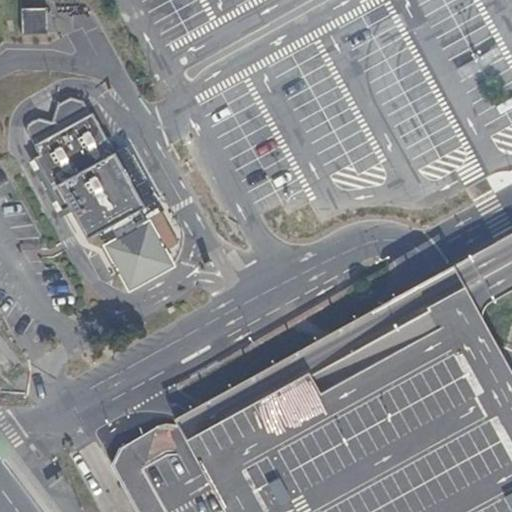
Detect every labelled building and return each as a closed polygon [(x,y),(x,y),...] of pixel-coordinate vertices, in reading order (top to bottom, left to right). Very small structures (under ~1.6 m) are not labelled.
[(52,10),(28,8),(26,36),(50,38),(52,10)] [(113,146),(87,98),(84,93),(81,93),(69,90),(58,96),(51,113),(40,110),(27,117),(25,122),(34,139),(39,149),(33,152),(59,202),(67,199),(71,207),(83,231),(96,225),(100,233),(106,231),(134,216),(141,213),(133,197),(136,195),(141,183),(138,175),(139,175),(121,142),(113,146)] [(95,94),(87,98),(113,146),(121,142),(95,94)] [(39,149),(34,139),(20,146),(24,152),(20,155),(55,215),(71,207),(67,199),(59,202),(33,152),(39,149)] [(126,140),(121,142),(139,175),(143,171),(126,140)] [(511,511),(511,386),(446,268),(188,409),(171,419),(221,511),(511,511)]
